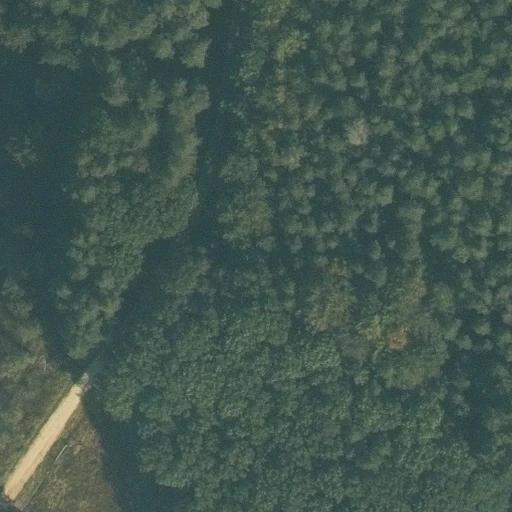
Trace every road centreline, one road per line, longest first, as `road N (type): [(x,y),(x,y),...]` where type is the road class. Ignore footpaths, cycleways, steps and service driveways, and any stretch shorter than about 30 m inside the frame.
road 1 (track): [(0,503),(197,210)]
road 2 (track): [(197,210),(228,0)]
